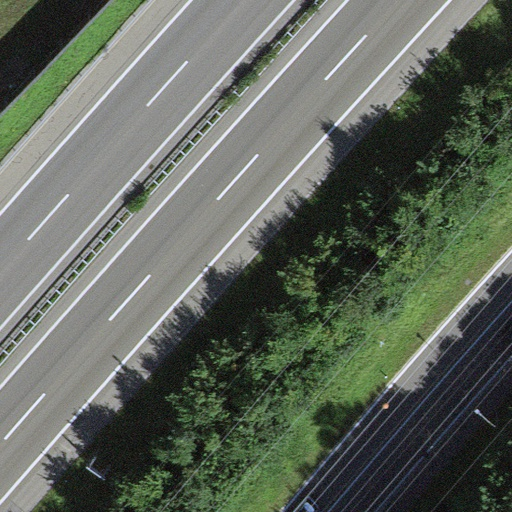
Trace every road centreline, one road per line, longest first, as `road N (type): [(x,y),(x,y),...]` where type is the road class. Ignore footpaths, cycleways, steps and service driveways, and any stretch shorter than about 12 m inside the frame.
road 1 (motorway): [(0,445),(398,0)]
road 2 (motorway): [(243,0),(0,272)]
road 3 (primary): [(329,511),(511,301)]
